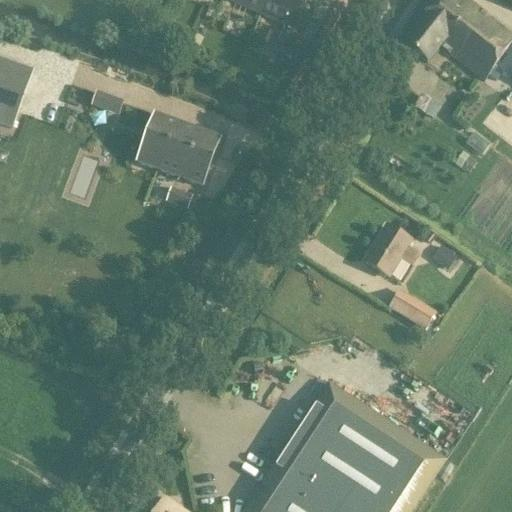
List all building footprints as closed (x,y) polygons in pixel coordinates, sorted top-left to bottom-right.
[(220,0),(259,17),(266,0),(220,0)] [(266,0),(259,17),(284,28),(274,52),(282,56),(282,55),(294,61),(302,44),(291,38),(294,31),(294,32),(308,0),(266,0)] [(464,0),(437,0),(401,45),(427,65),(440,49),(473,7),(464,0)] [(511,8),(511,0),(502,0),(501,2),(511,8)] [(511,37),(473,7),(440,49),(483,84),(487,78),(495,83),(502,74),(494,69),(511,43),(511,37)] [(0,62),(0,126),(12,131),(32,74),(0,62)] [(33,73),(20,111),(69,128),(82,90),(33,73)] [(432,103),(433,102),(420,96),(414,112),(426,117),(432,103)] [(432,103),(426,117),(432,120),(438,106),(432,103)] [(186,142),(214,152),(219,141),(155,117),(137,165),(176,179),(187,151),(183,149),(186,142)] [(201,188),(214,152),(186,142),(183,149),(187,151),(176,179),(201,188)] [(388,166),(402,175),(408,166),(394,157),(388,166)] [(187,211),(191,199),(171,191),(167,203),(187,211)] [(386,229),(364,265),(388,280),(400,261),(412,268),(419,257),(407,250),(410,244),(386,229)] [(436,240),(430,236),(425,242),(430,247),(436,240)] [(443,269),(452,258),(441,249),(432,261),(443,269)] [(435,315),(398,293),(388,311),(425,333),(435,315)] [(250,504),(245,511),(413,511),(446,463),(328,386),(312,409),(319,413),(297,446),(291,442),(261,487),(268,491),(257,508),(250,504)] [(180,511),(163,500),(155,511),(180,511)]
